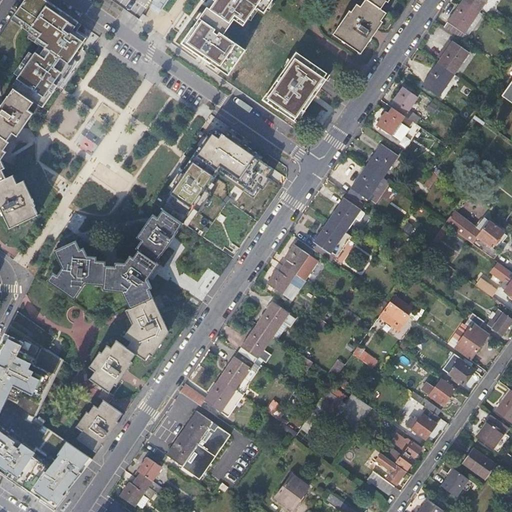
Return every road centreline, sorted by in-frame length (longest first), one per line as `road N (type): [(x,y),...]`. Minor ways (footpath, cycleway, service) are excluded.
road 1 (residential): [(79,511),(317,165)]
road 2 (residential): [(78,0),(317,165)]
road 3 (residential): [(317,165),(432,0)]
road 4 (residential): [(394,511),(511,350)]
